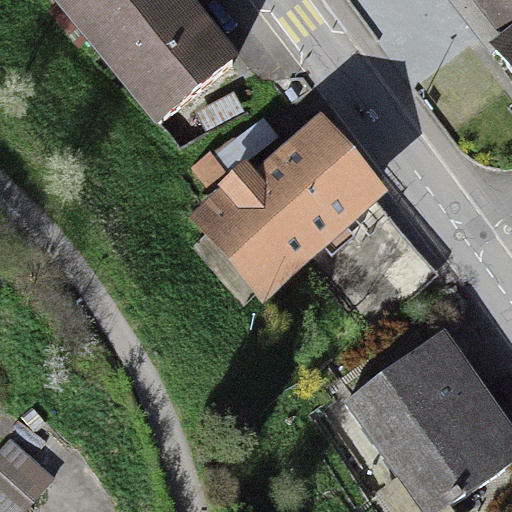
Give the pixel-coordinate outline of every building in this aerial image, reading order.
[(232,68),(174,0),(35,0),(152,136),(232,68)] [(511,0),(459,0),(490,41),(486,44),(511,75),(511,0)] [(312,122),(190,228),(263,311),(384,205),(312,122)] [(511,448),(441,344),(343,411),(411,511),(460,511),(511,477),(511,448)] [(11,453),(0,463),(0,511),(36,511),(53,495),(11,453)]
